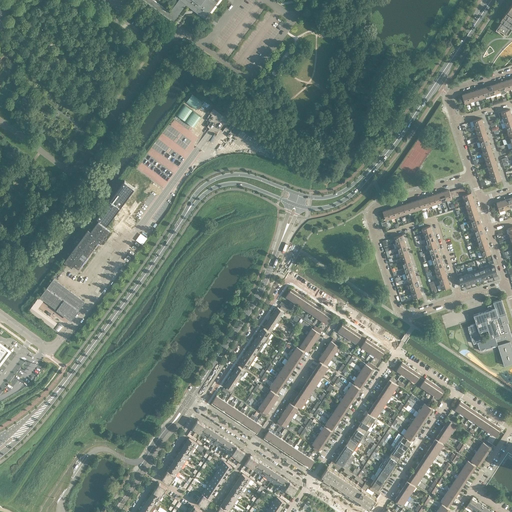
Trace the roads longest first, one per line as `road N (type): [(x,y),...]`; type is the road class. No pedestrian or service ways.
road 1 (unclassified): [(190,401),(257,299),(299,207)]
road 2 (unclassified): [(291,204),(251,302),(186,398)]
road 3 (secondary): [(171,236),(47,404)]
road 4 (unclassified): [(186,398),(139,462),(108,449),(91,453),(61,511)]
road 5 (secondary): [(299,207),(327,207),(357,190),(414,114)]
road 6 (secondary): [(294,193),(252,176),(218,177),(195,193),(171,236)]
road 7 (unclassified): [(311,482),(396,352)]
road 8 (residential): [(202,409),(288,281)]
road 9 (residential): [(254,442),(339,314)]
road 10 (unclassified): [(374,237),(435,218),(460,297)]
road 11 (secondary): [(414,114),(342,192),(302,195)]
road 12 (secondary): [(171,236),(197,200),(226,184),(291,204)]
road 13 (residential): [(376,511),(455,392)]
road 14 (unclassified): [(111,511),(190,401)]
road 15 (unclassified): [(374,237),(370,210),(378,205),(472,177)]
